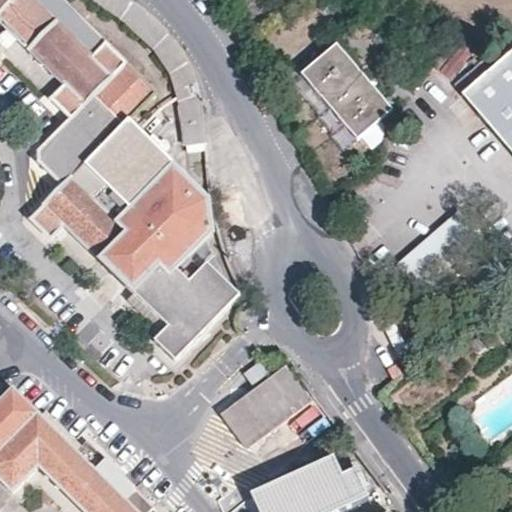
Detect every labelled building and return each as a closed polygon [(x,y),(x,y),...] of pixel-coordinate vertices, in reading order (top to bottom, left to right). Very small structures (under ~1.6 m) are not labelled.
[(155,94),(60,0),(0,0),(0,25),(59,83),(45,96),(69,119),(35,153),(35,179),(52,197),(29,221),(51,242),(65,228),(163,329),(149,343),(172,365),(233,303),(213,283),(217,279),(192,254),(214,233),(209,201),(129,121),(155,94)] [(134,0),(95,0),(121,19),(154,49),(171,74),(179,102),(185,148),(207,144),(205,114),(200,95),(188,62),(185,55),(170,32),(151,12),(134,0)] [(394,111),(394,112),(338,46),(302,76),(358,142),(394,111)] [(511,54),(463,96),(511,153),(511,54)] [(484,239),(461,212),(397,267),(421,295),(484,239)] [(234,452),(300,403),(278,374),(213,423),(234,452)] [(77,455),(8,384),(0,391),(0,479),(8,488),(36,461),(84,511),(148,511),(152,509),(89,443),(77,455)] [(340,443),(247,486),(258,511),(393,511),(391,507),(379,511),(342,511),(341,509),(378,493),(361,456),(349,462),(340,443)]
